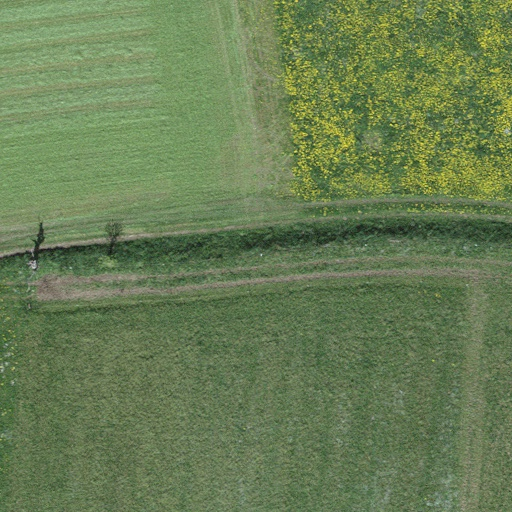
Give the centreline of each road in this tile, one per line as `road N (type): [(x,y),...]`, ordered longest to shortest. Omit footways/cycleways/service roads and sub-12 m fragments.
road 1 (track): [(511,283),(408,272),(46,298),(0,291)]
road 2 (track): [(0,250),(29,242),(511,219)]
